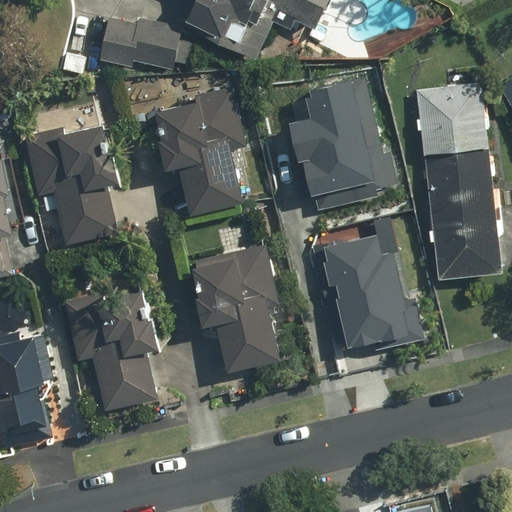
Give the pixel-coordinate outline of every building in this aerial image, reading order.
[(332,0),(192,0),(185,14),(260,51),(284,0),(285,0),(323,19),(332,0)] [(113,11),(103,55),(136,62),(139,53),(178,62),(188,19),(144,9),(142,18),(113,11)] [(309,149),(322,205),(405,185),(395,143),(385,145),(366,69),(310,82),(316,108),(291,114),(299,151),(309,149)] [(487,77),(425,86),(434,149),(496,140),(487,77)] [(252,138),(239,81),(201,89),(203,97),(165,105),(177,160),(188,158),(199,208),(253,196),(240,141),(252,138)] [(72,124),(32,133),(44,190),(62,186),(74,239),(128,227),(116,175),(129,172),(116,117),(73,127),(72,124)] [(511,263),(511,248),(496,148),(433,158),(451,273),(511,263)] [(26,218),(11,153),(0,156),(0,274),(15,271),(4,223),(26,218)] [(322,243),(343,342),(374,335),(376,345),(431,333),(422,291),(408,294),(398,245),(385,248),(381,230),(322,243)] [(217,316),(228,314),(239,363),(290,351),(278,302),(290,299),(275,240),(203,257),(217,316)] [(86,353),(101,350),(114,403),(169,390),(157,341),(172,338),(157,276),(72,297),(86,353)] [(50,385),(46,386),(44,380),(61,376),(50,325),(1,336),(12,384),(24,382),(26,390),(4,395),(15,441),(61,430),(50,385)] [(410,506),(410,511),(446,511),(443,499),(410,506)]
